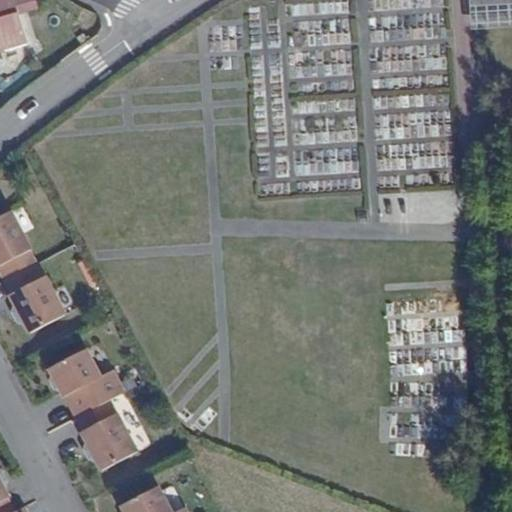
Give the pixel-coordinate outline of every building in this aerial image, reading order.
[(0,0),(0,51),(30,43),(20,13),(16,0),(0,0)] [(16,0),(20,13),(33,9),(30,0),(16,0)] [(30,0),(33,9),(39,8),(36,0),(30,0)] [(511,0),(474,0),(476,30),(511,27),(511,0)] [(460,193),(391,190),(390,218),(459,221),(460,193)] [(14,213),(0,219),(0,281),(1,285),(42,264),(14,213)] [(42,264),(1,285),(28,337),(68,316),(42,264)] [(88,349),(46,370),(61,400),(66,398),(76,418),(126,392),(115,371),(103,377),(88,349)] [(120,413),(79,433),(100,474),(141,454),(120,413)] [(0,469),(0,511),(34,511),(30,503),(21,508),(0,469)] [(172,511),(159,486),(116,507),(118,511),(172,511)]
